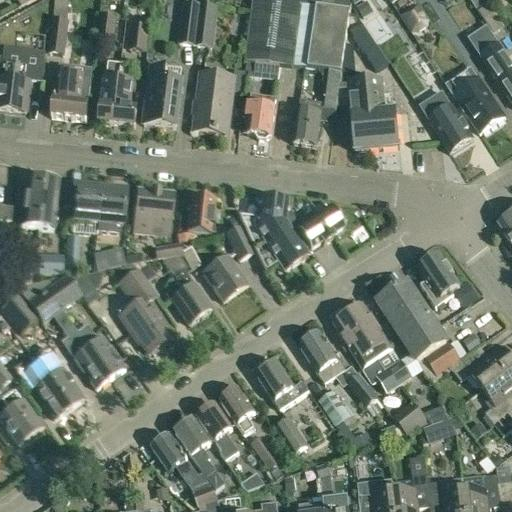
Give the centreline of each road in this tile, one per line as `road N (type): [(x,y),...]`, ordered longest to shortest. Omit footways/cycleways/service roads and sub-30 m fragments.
road 1 (residential): [(15,511),(448,219)]
road 2 (unclassified): [(448,219),(364,188),(0,148)]
